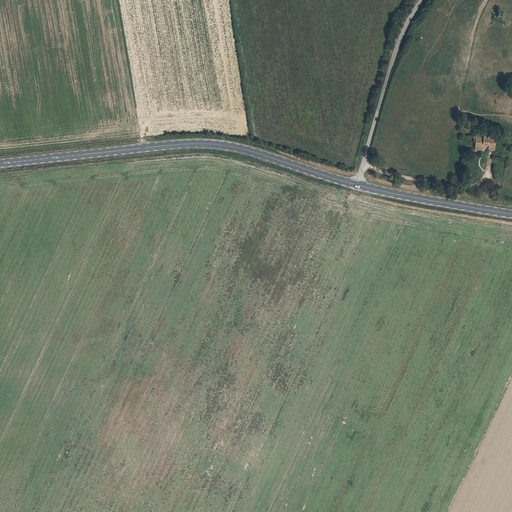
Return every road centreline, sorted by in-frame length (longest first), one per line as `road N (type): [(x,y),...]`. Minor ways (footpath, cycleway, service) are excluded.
road 1 (secondary): [(0,164),(200,144),(356,185)]
road 2 (unclassified): [(419,0),(390,63),(356,185)]
road 3 (secondary): [(356,185),(511,214)]
